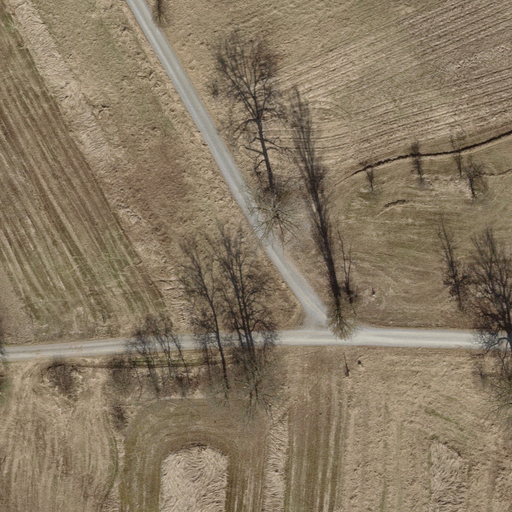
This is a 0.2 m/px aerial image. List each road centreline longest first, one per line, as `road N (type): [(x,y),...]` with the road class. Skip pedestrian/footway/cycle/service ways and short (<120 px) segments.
road 1 (track): [(511,347),(353,333),(0,348)]
road 2 (track): [(353,333),(300,292),(135,0)]
